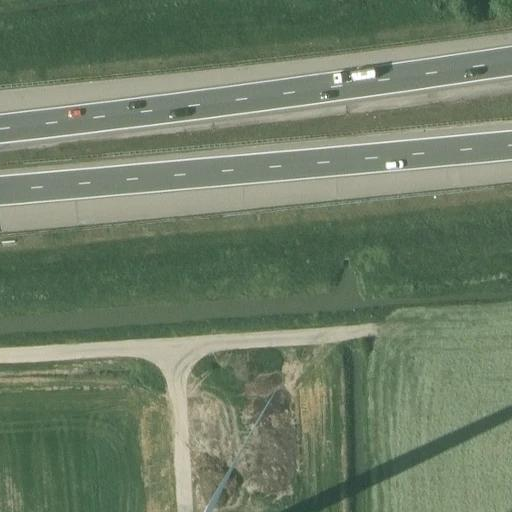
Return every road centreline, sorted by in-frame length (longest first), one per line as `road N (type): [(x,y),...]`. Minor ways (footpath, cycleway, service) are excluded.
road 1 (motorway): [(511,58),(0,128)]
road 2 (motorway): [(0,189),(511,143)]
road 3 (track): [(0,357),(371,333)]
road 4 (track): [(172,349),(184,511)]
